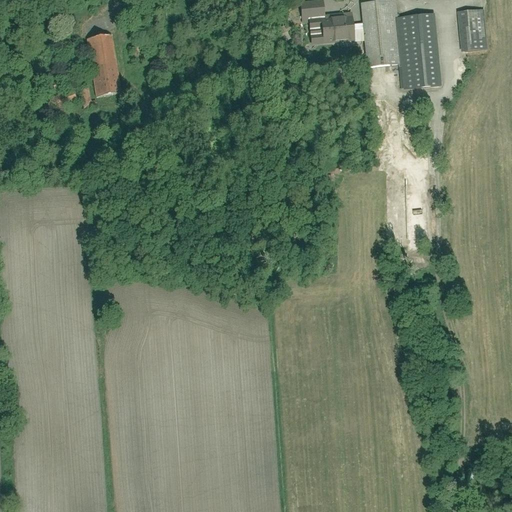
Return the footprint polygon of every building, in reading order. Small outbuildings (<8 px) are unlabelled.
[(395,1),(363,4),(369,68),(401,65),(395,1)] [(323,2),(303,3),(304,22),(321,21),(324,20),(323,2)] [(362,36),(360,10),(351,11),(352,18),(353,37),(362,36)] [(483,11),(460,13),(463,51),(487,49),(483,11)] [(434,17),(399,20),(405,88),(440,85),(434,17)] [(324,20),(321,21),(323,43),(353,41),(353,37),(352,18),(324,20)] [(272,32),(279,45),(290,39),(282,26),(272,32)] [(121,93),(112,35),(86,39),(96,97),(121,93)] [(89,88),(80,89),(83,108),(96,106),(95,101),(91,101),(89,88)] [(72,90),(54,98),(59,108),(76,101),(72,90)] [(467,472),(464,489),(471,490),(474,473),(467,472)]
